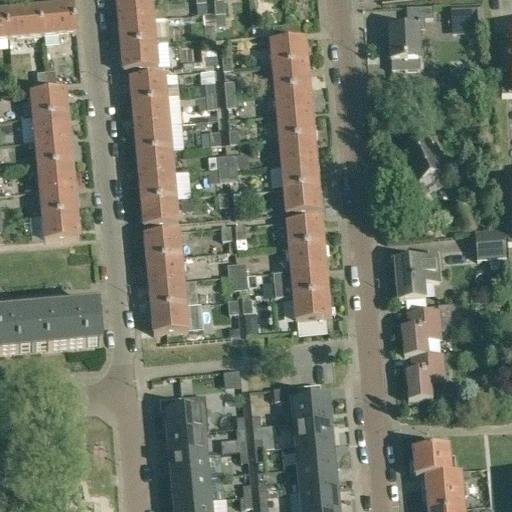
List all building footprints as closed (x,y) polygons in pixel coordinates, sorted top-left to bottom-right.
[(155,22),(152,0),(118,0),(117,0),(119,25),(155,22)] [(195,0),(197,18),(201,18),(207,18),(205,0),(195,0)] [(214,5),(215,17),(215,18),(225,17),(224,4),(214,5)] [(74,8),(41,11),(43,40),(77,37),(74,8)] [(389,31),(390,46),(387,46),(385,49),(386,58),(388,60),(390,60),(390,64),(403,64),(403,74),(419,73),(418,63),(420,63),(419,22),(433,22),(433,9),(407,9),(408,31),(389,31)] [(450,9),(450,21),(470,21),(474,59),(487,58),(482,9),(450,9)] [(43,40),(41,11),(7,14),(10,43),(43,40)] [(0,43),(10,43),(7,14),(0,14),(0,43)] [(157,47),(155,22),(119,25),(121,50),(157,47)] [(299,27),(286,28),(287,38),(300,36),(299,27)] [(274,39),(287,38),(286,28),(273,30),(274,39)] [(215,42),(214,29),(204,30),(205,42),(215,42)] [(215,42),(205,42),(207,66),(201,66),(201,70),(217,69),(215,42)] [(271,45),(273,70),(308,67),(306,42),(271,45)] [(511,42),(511,45),(511,50),(511,72),(501,73),(500,73),(501,99),(506,99),(511,98),(511,42)] [(159,71),(157,47),(121,50),(124,75),(159,71)] [(222,62),(223,76),(232,75),(231,61),(222,62)] [(310,91),(308,67),(273,70),(275,95),(310,91)] [(214,74),(200,75),(201,89),(205,89),(215,88),(214,74)] [(34,89),(45,88),(44,75),(33,76),(34,89)] [(55,75),(44,75),(45,88),(56,87),(55,75)] [(133,107),(168,104),(165,79),(130,82),(133,107)] [(224,86),(225,99),(235,99),(234,86),(224,86)] [(205,89),(206,101),(216,100),(215,88),(205,89)] [(312,116),(310,91),(275,95),(277,119),(312,116)] [(67,93),(31,96),(34,121),(69,118),(67,93)] [(236,111),(235,99),(225,99),(226,112),(236,111)] [(217,113),(216,100),(206,101),(195,102),(195,108),(199,107),(199,114),(217,113)] [(170,129),(168,104),(133,107),(135,132),(170,129)] [(279,144),(314,141),(312,116),(277,119),(279,144)] [(69,118),(34,121),(36,146),(71,143),(69,118)] [(172,153),(170,129),(135,132),(137,157),(172,153)] [(238,134),(228,135),(230,149),(240,148),(238,134)] [(219,136),(201,137),(202,151),(220,149),(219,136)] [(317,166),(314,141),(279,144),(282,169),(317,166)] [(416,187),(442,175),(427,142),(424,143),(423,141),(403,150),(404,152),(401,154),(416,187)] [(71,143),(36,146),(38,171),(73,168),(71,143)] [(172,153),(137,157),(140,181),(175,178),(172,153)] [(226,160),(217,161),(218,172),(218,174),(227,173),(226,160)] [(235,160),(226,160),(227,173),(236,173),(235,160)] [(317,166),(282,169),(284,194),(319,190),(317,166)] [(73,168),(38,171),(40,196),(76,192),(73,168)] [(227,173),(218,174),(219,187),(220,187),(229,186),(227,173)] [(236,173),(227,173),(229,186),(238,186),(236,173)] [(218,174),(207,175),(208,187),(219,187),(218,174)] [(177,203),(175,178),(140,181),(142,206),(177,203)] [(321,215),(319,190),(284,194),(286,218),(321,215)] [(76,192),(40,196),(43,220),(78,217),(76,192)] [(227,197),(218,198),(219,212),(228,211),(227,197)] [(179,228),(177,203),(142,206),(145,231),(179,228)] [(243,209),(233,210),(234,223),(244,222),(243,209)] [(78,217),(43,220),(43,226),(45,245),(80,242),(78,217)] [(289,252),(324,248),(322,224),(287,227),(289,252)] [(244,230),(235,231),(236,244),(245,244),(244,230)] [(221,232),(223,257),(233,257),(231,231),(221,232)] [(506,270),(503,235),(474,238),(477,262),(489,261),(490,271),(506,270)] [(147,264),(182,260),(180,236),(145,239),(147,264)] [(326,273),(324,248),(289,252),(291,277),(326,273)] [(400,305),(426,303),(425,287),(441,285),(437,257),(418,259),(419,263),(396,265),(400,305)] [(184,285),(182,260),(147,264),(150,289),(184,285)] [(237,281),(247,281),(245,267),(236,268),(237,281)] [(227,269),(228,282),(237,281),(236,268),(227,269)] [(276,303),(294,301),(329,298),(326,273),(291,277),(274,278),(276,303)] [(255,279),(247,280),(248,292),(256,291),(255,279)] [(237,281),(228,282),(229,295),(238,294),(237,281)] [(247,281),(237,281),(238,294),(248,294),(247,281)] [(187,310),(184,285),(150,289),(152,313),(187,310)] [(296,326),(327,323),(331,323),(329,298),(294,301),(296,326)] [(252,303),(242,304),(244,326),(254,326),(252,303)] [(237,305),(227,306),(229,319),(238,318),(237,305)] [(60,307),(61,313),(34,316),(37,356),(103,350),(100,310),(70,313),(69,307),(60,307)] [(405,362),(412,361),(440,359),(439,345),(443,345),(442,333),(462,331),(459,307),(437,309),(438,313),(407,316),(409,331),(402,332),(405,362)] [(187,310),(152,313),(154,338),(189,335),(187,310)] [(0,358),(37,356),(34,316),(2,319),(2,313),(0,312),(0,358)] [(507,327),(490,328),(492,345),(509,343),(507,327)] [(430,360),(412,361),(414,375),(407,376),(409,406),(435,404),(433,390),(447,389),(444,359),(440,359),(430,360)] [(289,429),(294,429),(294,428),(329,425),(327,401),(298,404),(297,392),(273,394),(274,407),(287,405),(289,429)] [(166,416),(168,440),(203,436),(203,437),(208,437),(205,401),(181,403),(182,415),(166,416)] [(251,420),(252,432),(260,431),(259,420),(251,420)] [(237,433),(245,432),(244,421),(236,422),(237,433)] [(294,429),(296,451),(331,447),(329,425),(294,428),(294,429)] [(203,436),(168,440),(170,462),(205,459),(203,437),(203,436)] [(254,455),(262,454),(261,443),(253,443),(254,455)] [(239,456),(247,455),(246,444),(238,445),(239,456)] [(331,447),(296,451),(298,473),(334,470),(331,447)] [(430,511),(466,511),(463,477),(453,478),(450,452),(415,455),(418,483),(427,482),(430,511)] [(262,454),(254,455),(255,466),(263,465),(262,454)] [(247,455),(239,456),(240,467),(248,466),(247,455)] [(208,482),(205,459),(170,462),(172,485),(208,482)] [(334,470),(298,473),(300,496),(336,493),(334,470)] [(172,485),(174,508),(210,505),(208,482),(172,485)] [(265,488),(257,489),(259,500),(267,499),(265,488)] [(243,501),(251,501),(250,489),(242,490),(243,501)] [(300,496),(301,511),(337,511),(336,493),(300,496)] [(267,499),(259,500),(260,511),(268,510),(267,499)] [(244,511),(250,511),(252,511),(251,501),(243,501),(244,511)]
